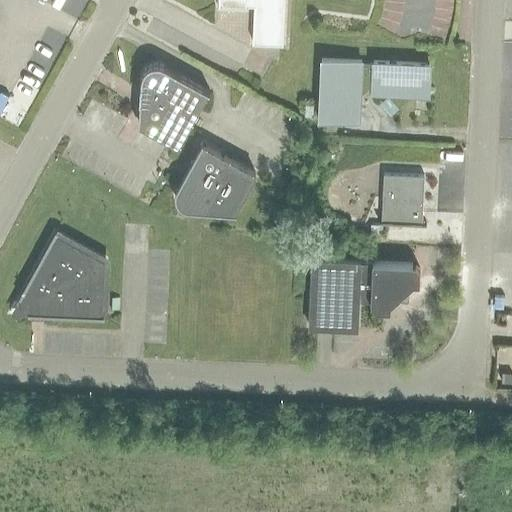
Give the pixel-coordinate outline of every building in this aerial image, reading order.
[(0,0),(0,85),(7,89),(50,12),(28,0),(0,0)] [(217,0),(217,7),(247,8),(247,5),(254,5),(253,43),(282,44),(284,0),(217,0)] [(322,60),(319,120),(359,121),(361,79),(371,79),(371,94),(388,95),(399,107),(412,96),(428,97),(430,64),(372,62),(372,66),(362,65),(362,61),(322,60)] [(138,123),(177,145),(208,90),(163,66),(161,65),(158,64),(157,64),(154,64),(152,65),(150,66),(147,67),(145,69),(144,70),(143,72),(142,73),(142,75),(142,77),(138,123)] [(255,174),(221,154),(206,147),(187,181),(182,178),(176,189),(175,191),(175,193),(175,195),(175,196),(175,198),(176,200),(177,203),(178,204),(179,205),(181,206),(182,208),(183,208),(185,209),(187,209),(189,210),(237,213),(237,212),(234,212),(255,174)] [(422,223),(424,176),(383,174),(381,221),(378,221),(378,222),(426,224),(426,223),(422,223)] [(57,232),(55,232),(19,297),(20,298),(18,301),(19,305),(20,308),(22,311),(25,313),(29,314),(29,315),(104,318),(104,317),(103,316),(105,261),(56,233),(57,232)] [(420,269),(415,264),(372,262),(372,263),(360,263),(360,261),(312,259),(309,327),(357,329),(358,301),(370,302),(370,305),(375,310),(390,311),(391,305),(413,284),(419,284),(420,269)]
